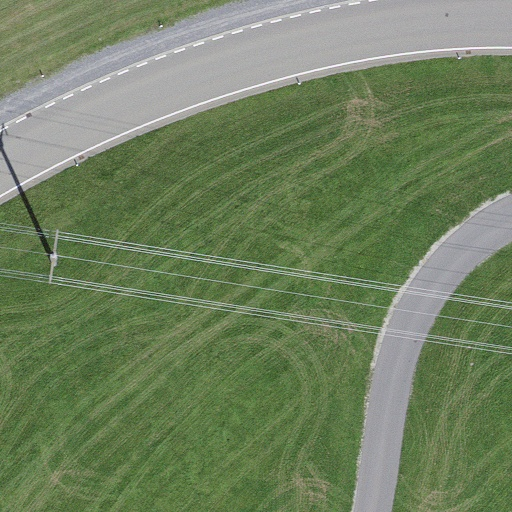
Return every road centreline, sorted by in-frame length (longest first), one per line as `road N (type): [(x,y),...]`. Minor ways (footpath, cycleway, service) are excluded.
road 1 (tertiary): [(511,14),(369,27),(198,68),(0,163)]
road 2 (track): [(371,511),(405,339),(464,251),(511,224)]
